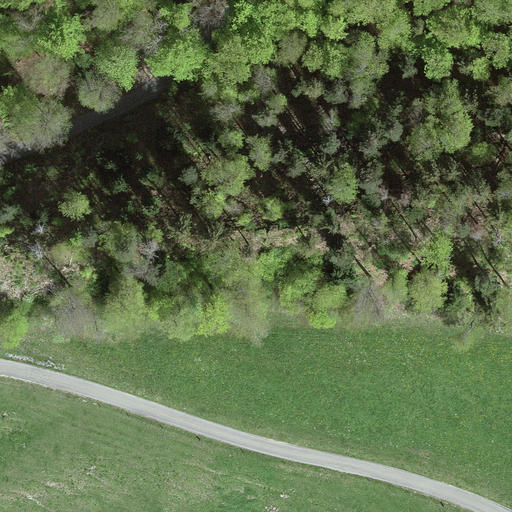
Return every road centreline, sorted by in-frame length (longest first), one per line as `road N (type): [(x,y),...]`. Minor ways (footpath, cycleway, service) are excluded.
road 1 (unclassified): [(497,511),(393,474),(0,366)]
road 2 (unclassified): [(0,157),(152,90),(241,0)]
